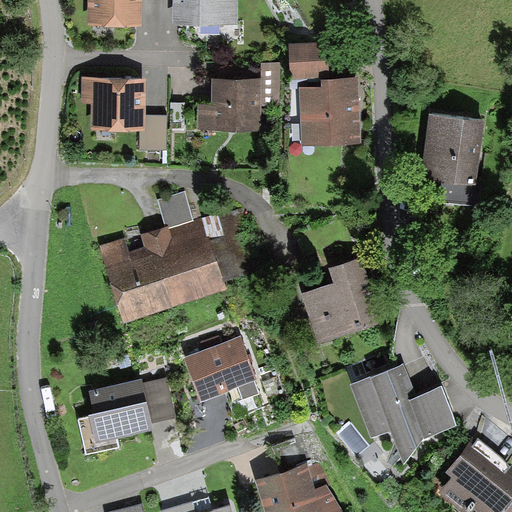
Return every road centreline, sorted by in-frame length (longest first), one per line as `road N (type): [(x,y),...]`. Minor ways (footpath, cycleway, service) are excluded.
road 1 (residential): [(53,0),(58,33),(23,335),(57,511)]
road 2 (residential): [(367,0),(391,256),(444,357),(511,412)]
